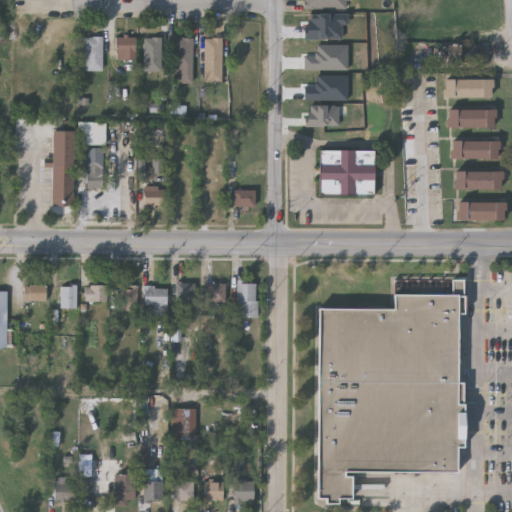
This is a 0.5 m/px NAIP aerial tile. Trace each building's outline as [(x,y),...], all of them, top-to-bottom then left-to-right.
[(305,10),(305,0),(346,0),(346,10),(305,10)] [(135,61),(116,61),(116,37),(135,37),(135,61)] [(102,38),(102,71),(84,71),(84,38),(102,38)] [(161,72),(143,72),(143,38),(161,38),(161,72)] [(173,83),(173,38),(192,38),(192,83),(173,83)] [(204,82),(204,39),(221,39),(221,82),(204,82)] [(491,98),(443,98),(443,79),(491,79),(491,98)] [(446,110),(495,110),(495,128),(446,128),(446,110)] [(71,205),(51,205),(51,131),(71,131),(71,205)] [(451,159),(451,141),(498,141),(498,159),(451,159)] [(319,196),(319,151),(373,151),(373,196),(319,196)] [(102,156),(102,189),(84,189),(84,156),(102,156)] [(501,190),(454,190),(454,172),(501,172),(501,190)] [(162,206),(142,206),(142,187),(162,187),(162,206)] [(254,191),(254,207),(235,207),(235,191),(254,191)] [(457,222),(457,203),(504,203),(504,222),(457,222)] [(194,283),(194,301),(177,301),(177,283),(194,283)] [(225,301),(205,301),(205,283),(225,283),(225,301)] [(256,283),(256,318),(237,318),(237,283),(256,283)] [(24,286),(45,286),(45,303),(24,303),(24,286)] [(76,309),(60,309),(60,286),(76,286),(76,309)] [(106,286),(106,302),(85,302),(85,286),(106,286)] [(120,312),(120,286),(136,286),(136,312),(120,312)] [(166,287),(166,305),(143,305),(143,287),(166,287)] [(316,499),(318,311),(393,311),(393,297),(455,297),(455,473),(344,473),(344,478),(351,478),(351,500),(337,499),(337,505),(325,505),(325,500),(316,499)] [(170,440),(170,409),(194,409),(194,440),(170,440)] [(134,502),(113,502),(113,475),(134,475),(134,502)] [(65,479),(65,486),(74,486),(74,502),(54,502),(54,479),(65,479)] [(143,502),(143,481),(161,481),(161,502),(143,502)] [(173,503),(173,481),(193,481),(193,503),(173,503)] [(222,483),(222,504),(203,504),(203,483),(222,483)] [(253,504),(233,504),(233,484),(253,484),(253,504)]
